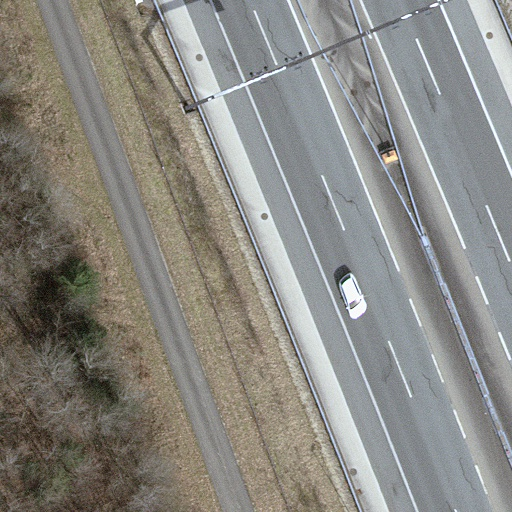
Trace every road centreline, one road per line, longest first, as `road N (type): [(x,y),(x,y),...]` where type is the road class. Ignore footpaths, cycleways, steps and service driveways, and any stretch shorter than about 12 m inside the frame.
road 1 (motorway): [(248,0),(454,511)]
road 2 (track): [(31,0),(222,511)]
road 3 (motorway): [(511,272),(398,0)]
